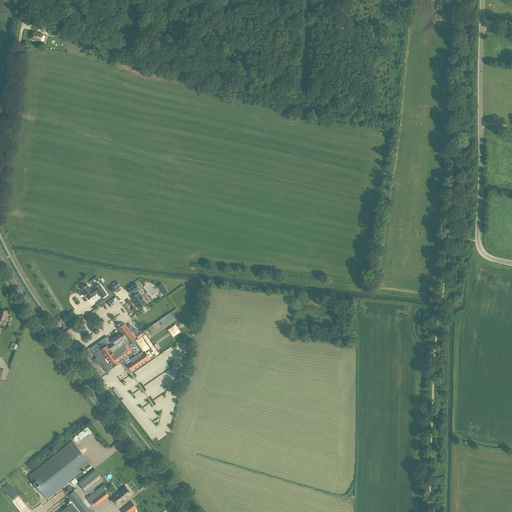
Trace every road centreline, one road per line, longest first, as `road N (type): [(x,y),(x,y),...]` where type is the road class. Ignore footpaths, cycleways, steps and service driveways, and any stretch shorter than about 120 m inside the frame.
road 1 (primary): [(189,511),(38,320),(0,253)]
road 2 (tertiary): [(511,262),(484,255),(477,240),(482,0)]
